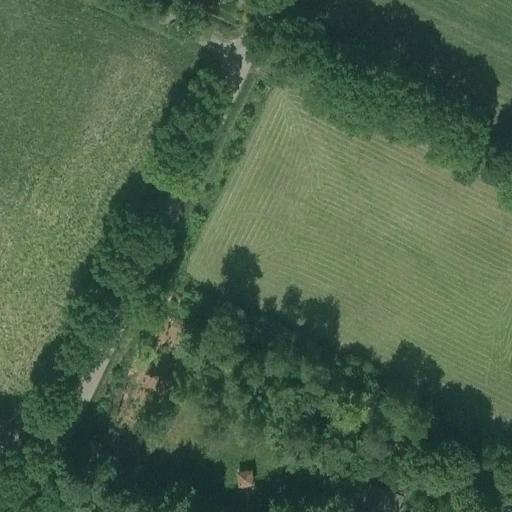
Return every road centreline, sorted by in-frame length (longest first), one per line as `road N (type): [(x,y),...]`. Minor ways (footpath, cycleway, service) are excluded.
road 1 (unclassified): [(27,511),(241,60)]
road 2 (unclassified): [(241,60),(118,0)]
